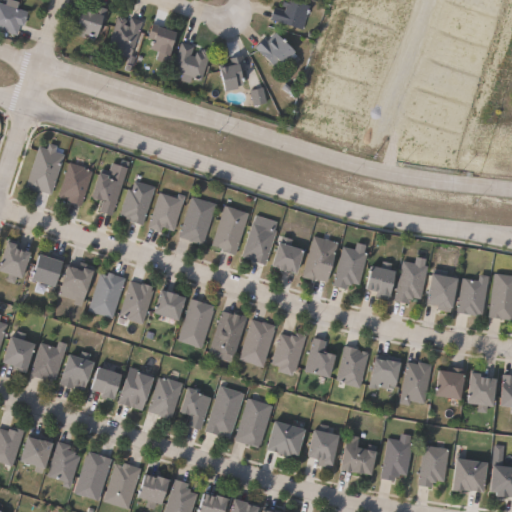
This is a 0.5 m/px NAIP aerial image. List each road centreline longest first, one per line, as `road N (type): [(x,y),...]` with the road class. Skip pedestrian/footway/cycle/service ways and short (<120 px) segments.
road 1 (tertiary): [(0,98),(284,192),(387,218),(511,236)]
road 2 (residential): [(0,209),(332,314),(511,348)]
road 3 (tertiary): [(511,188),(335,157),(0,51)]
road 4 (residential): [(400,511),(190,457),(0,395)]
road 5 (residential): [(57,0),(0,181)]
road 6 (residential): [(372,164),(424,0)]
